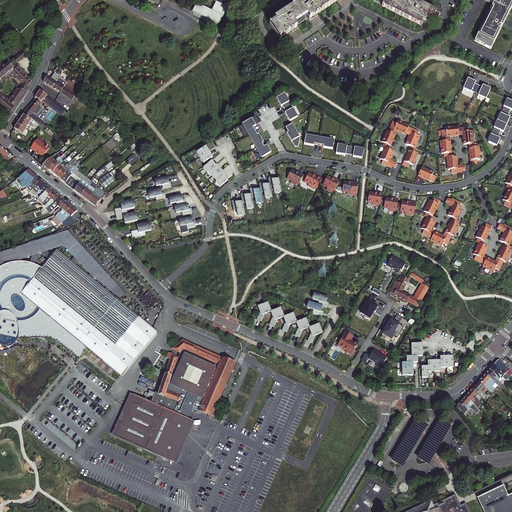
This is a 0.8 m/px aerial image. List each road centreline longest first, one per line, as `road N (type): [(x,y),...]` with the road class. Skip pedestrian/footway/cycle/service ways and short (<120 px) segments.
road 1 (residential): [(160,289),(203,250),(220,193),(280,157),(442,187),(481,176),(511,133)]
road 2 (tertiary): [(160,289),(385,396)]
road 3 (tertiary): [(0,139),(98,218),(160,289)]
road 4 (residential): [(77,0),(0,138)]
road 5 (tertiary): [(385,396),(453,390),(497,343)]
road 6 (tertiary): [(385,396),(383,426),(332,511)]
